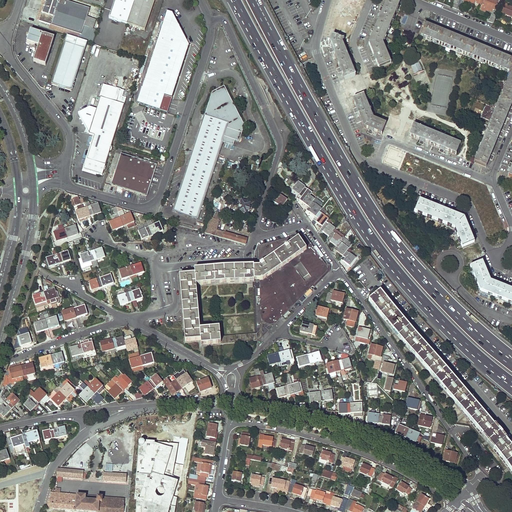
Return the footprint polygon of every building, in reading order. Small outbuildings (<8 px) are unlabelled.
[(61,0),(45,0),(39,22),(81,35),(84,26),(93,29),(96,20),(87,17),(90,9),(61,0)] [(114,0),(109,18),(126,24),(134,0),(114,0)] [(154,0),(134,0),(126,24),(144,30),(154,0)] [(386,0),(369,44),(378,69),(391,64),(383,45),(399,4),(388,0),(386,0)] [(498,2),(493,0),(480,0),(479,5),(494,11),(498,2)] [(511,7),(505,4),(501,13),(511,17),(511,7)] [(171,15),(176,25),(178,26),(171,13),(167,12),(166,14),(171,15)] [(487,19),(486,21),(493,24),(497,13),(493,12),(490,20),(487,19)] [(166,14),(142,88),(141,88),(137,102),(160,109),(164,96),(172,98),(178,78),(177,75),(179,68),(182,67),(185,57),(184,54),(187,43),(178,26),(176,25),(171,15),(166,14)] [(511,70),(511,60),(426,24),(421,35),(511,74),(495,112),(491,110),(492,107),(486,104),(483,112),(480,119),(485,121),(486,119),(491,121),(474,162),(485,167),(511,104),(511,71),(511,70)] [(38,46),(33,62),(45,66),(54,38),(30,30),(27,42),(38,46)] [(343,39),(332,35),(329,43),(347,87),(358,83),(341,43),(343,39)] [(87,42),(67,36),(51,84),(71,91),(87,42)] [(419,63),(411,66),(415,75),(422,72),(419,63)] [(212,92),(173,211),(197,219),(223,141),(233,145),(235,140),(239,141),(244,126),(224,86),(212,92)] [(99,97),(100,97),(95,112),(86,109),(78,114),(85,128),(84,132),(85,133),(89,134),(94,136),(83,170),(102,176),(122,112),(123,107),(124,105),(120,104),(124,92),(116,89),(112,101),(107,100),(109,95),(100,92),(99,97)] [(172,98),(164,96),(160,109),(167,112),(172,98)] [(364,99),(353,103),(363,127),(380,135),(385,124),(372,119),(364,99)] [(460,144),(414,125),(409,136),(456,156),(460,144)] [(499,232),(483,186),(393,153),(392,156),(388,154),(385,160),(387,164),(474,196),(488,236),(499,232)] [(157,165),(121,154),(111,185),(117,187),(120,188),(147,197),(157,165)] [(305,193),(307,190),(298,183),(292,191),(301,197),(305,193)] [(314,200),(305,193),(301,197),(299,200),(308,207),(312,202),(314,200)] [(287,200),(278,194),(272,202),(282,209),(287,203),(285,202),(287,200)] [(215,215),(220,199),(215,197),(209,217),(218,220),(219,216),(215,215)] [(71,201),(73,208),(81,205),(78,198),(71,201)] [(250,202),(241,200),(237,212),(246,215),(250,202)] [(418,200),(414,212),(454,228),(461,247),(474,242),(464,218),(418,200)] [(321,209),(312,202),(308,207),(306,210),(315,217),(319,212),(321,209)] [(89,203),(85,204),(87,209),(90,218),(101,215),(98,205),(91,207),(89,203)] [(90,218),(87,209),(76,212),(79,221),(90,218)] [(120,211),(117,212),(124,228),(127,227),(134,224),(130,215),(124,218),(122,213),(120,213),(120,211)] [(124,228),(117,212),(114,213),(115,215),(111,217),(112,222),(110,223),(113,232),(124,228)] [(328,219),(319,212),(315,217),(312,220),(320,226),(318,228),(320,229),(325,222),(328,219)] [(395,214),(390,218),(412,246),(417,242),(395,214)] [(215,230),(218,220),(209,217),(204,234),(245,246),(247,240),(215,230)] [(146,222),(147,225),(152,237),(161,233),(157,224),(153,226),(150,221),(146,222)] [(335,229),(325,222),(320,229),(319,230),(328,237),(332,232),(335,229)] [(152,237),(147,225),(145,226),(146,229),(138,232),(142,241),(152,237)] [(65,230),(63,226),(59,228),(60,232),(54,234),(56,243),(67,240),(65,230)] [(75,227),(65,230),(67,240),(78,236),(75,227)] [(341,239),(332,232),(328,237),(326,240),(335,247),(339,242),(341,239)] [(220,338),(219,328),(201,329),(200,329),(195,286),(225,283),(253,282),(254,282),(254,281),(257,281),(260,281),(259,317),(260,319),(261,322),(262,324),(263,325),(265,326),(267,327),(269,326),(271,326),(273,325),(276,323),(318,280),(327,272),(328,268),(304,235),(302,234),(261,245),(258,249),(260,266),(260,267),(258,267),(255,268),(255,266),(224,267),(194,270),(195,275),(179,277),(183,320),(184,329),(185,342),(200,341),(201,345),(220,343),(220,338)] [(348,249),(339,242),(335,247),(333,250),(342,257),(346,252),(348,249)] [(102,249),(91,253),(96,267),(98,266),(97,261),(105,258),(102,249)] [(431,258),(424,250),(419,254),(427,262),(431,258)] [(57,256),(55,252),(52,253),(53,257),(46,260),(49,268),(60,265),(57,256)] [(68,252),(57,256),(60,265),(70,261),(68,252)] [(355,259),(346,252),(342,257),(340,259),(349,266),(355,259)] [(96,267),(91,253),(80,257),(81,259),(79,260),(82,269),(93,266),(94,268),(96,267)] [(511,290),(500,286),(490,282),(486,272),(482,262),(470,267),(480,292),(511,304),(511,290)] [(141,264),(130,268),(133,277),(144,273),(141,264)] [(133,277),(130,268),(126,269),(119,271),(122,280),(133,277)] [(110,276),(100,280),(103,288),(113,285),(110,276)] [(100,280),(89,283),(92,292),(103,288),(100,280)] [(130,288),(127,289),(128,294),(132,303),(142,299),(139,290),(131,293),(130,288)] [(54,290),(43,294),(46,303),(59,299),(57,293),(55,293),(54,290)] [(332,294),(328,293),(326,301),(329,303),(330,301),(341,304),(344,295),(333,292),(332,294)] [(511,448),(509,444),(503,437),(497,430),(469,397),(402,319),(380,292),(368,301),(391,329),(458,406),(486,440),(492,447),(497,454),(504,462),(507,467),(510,470),(511,473),(511,448)] [(43,294),(32,297),(35,306),(42,304),(43,306),(43,307),(47,306),(46,303),(43,294)] [(128,294),(118,297),(121,306),(132,303),(128,294)] [(76,304),(72,305),(73,310),(76,319),(87,316),(84,307),(77,309),(76,304)] [(316,311),(314,311),(313,316),(326,319),(328,311),(317,308),(316,311)] [(76,319),(73,310),(63,314),(65,323),(76,319)] [(357,313),(345,310),(343,319),(354,322),(357,313)] [(46,315),(43,316),(48,331),(59,327),(56,318),(48,320),(46,315)] [(48,331),(43,316),(40,317),(41,322),(34,325),(37,334),(48,331)] [(222,338),(220,338),(220,343),(220,344),(255,341),(256,340),(257,340),(259,339),(260,339),(260,338),(262,337),(276,323),(273,325),(271,326),(269,326),(267,327),(265,326),(263,325),(262,324),(261,322),(260,319),(259,317),(259,327),(259,329),(259,331),(258,332),(258,333),(257,334),(255,334),(253,335),(222,338)] [(313,326),(302,323),(299,332),(311,335),(311,334),(314,336),(316,327),(313,326)] [(369,331),(358,328),(356,337),(366,340),(369,331)] [(20,338),(17,338),(20,348),(31,344),(29,335),(20,338)] [(123,338),(112,341),(115,352),(117,352),(116,350),(125,347),(123,338)] [(80,343),(81,346),(83,355),(84,360),(96,356),(91,340),(80,343)] [(112,341),(101,344),(104,353),(111,351),(112,355),(115,354),(115,352),(112,341)] [(81,346),(70,348),(73,358),(83,355),(81,346)] [(381,348),(370,346),(367,355),(379,357),(381,348)] [(289,351),(278,354),(280,363),(281,363),(281,365),(285,365),(284,362),(291,360),(289,351)] [(319,353),(308,355),(310,365),(310,368),(315,367),(314,364),(322,362),(321,356),(320,356),(319,353)] [(62,354),(50,357),(53,366),(64,363),(62,354)] [(278,354),(266,357),(269,366),(280,363),(278,354)] [(151,355),(140,358),(142,367),(153,364),(151,355)] [(308,355),(296,359),(299,368),(310,365),(308,355)] [(50,357),(39,360),(42,369),(53,366),(50,357)] [(140,358),(128,361),(131,370),(142,367),(140,358)] [(349,360),(337,363),(340,372),(351,369),(349,360)] [(327,369),(328,374),(340,372),(337,363),(326,366),(327,369)] [(394,366),(382,363),(380,372),(391,375),(394,366)] [(32,365),(21,368),(23,377),(34,374),(32,365)] [(21,368),(10,371),(12,380),(23,377),(21,368)] [(183,370),(174,375),(176,378),(185,373),(183,370)] [(259,373),(258,372),(255,373),(257,378),(249,380),(251,389),(262,386),(260,377),(259,373)] [(263,372),(259,373),(260,377),(262,386),(266,385),(274,384),(272,377),(271,374),(264,376),(263,372)] [(284,374),(283,375),(286,386),(289,395),(294,394),(298,393),(302,392),(300,383),(297,383),(297,382),(290,384),(289,382),(291,382),(289,373),(284,374)] [(156,375),(147,382),(153,390),(162,383),(156,375)] [(186,375),(176,381),(182,389),(191,383),(186,375)] [(131,384),(124,377),(118,382),(116,380),(113,382),(123,392),(131,384)] [(383,391),(390,392),(393,379),(386,377),(383,391)] [(147,382),(144,378),(141,381),(145,384),(139,389),(144,397),(153,390),(147,382)] [(105,390),(95,380),(90,385),(87,383),(84,385),(94,395),(97,393),(99,395),(105,390)] [(207,380),(196,383),(199,392),(211,389),(207,380)] [(115,400),(123,392),(113,382),(112,381),(107,387),(110,390),(108,393),(115,400)] [(167,388),(172,396),(182,389),(176,381),(167,388)] [(406,384),(395,381),(392,389),(403,393),(406,384)] [(84,385),(83,384),(80,387),(84,391),(79,397),(86,404),(94,395),(84,385)] [(74,391),(67,385),(59,393),(66,399),(74,391)] [(289,395),(286,386),(276,389),(278,398),(289,395)] [(321,387),(318,387),(319,393),(320,402),(332,400),(330,391),(323,392),(321,387)] [(46,396),(39,389),(33,395),(30,392),(28,394),(39,404),(41,402),(46,396)] [(59,393),(56,389),(53,392),(54,393),(56,396),(51,401),(58,408),(66,399),(59,393)] [(319,393),(308,394),(309,403),(320,402),(319,393)] [(39,404),(28,394),(25,397),(28,400),(23,406),(31,413),(39,404)] [(19,402),(13,396),(5,404),(11,410),(19,402)] [(49,398),(46,396),(41,402),(44,405),(49,399),(49,398)] [(361,404),(353,405),(351,397),(347,398),(349,405),(349,414),(354,414),(354,417),(359,417),(359,414),(361,414),(361,404)] [(348,405),(338,405),(339,414),(349,414),(349,405),(347,398),(346,398),(348,405)] [(419,402),(407,399),(405,408),(403,414),(406,415),(408,409),(417,411),(419,405),(418,405),(419,402)] [(5,404),(2,401),(0,403),(2,406),(0,408),(0,416),(2,419),(11,410),(5,404)] [(379,415),(367,414),(366,422),(377,424),(379,415)] [(391,417),(379,415),(377,424),(389,426),(391,417)] [(431,419),(420,417),(418,425),(429,429),(431,419)] [(217,426),(208,425),(206,437),(216,439),(217,434),(215,434),(217,426)] [(409,430),(399,425),(395,434),(405,438),(409,430)] [(64,427),(53,430),(55,439),(66,437),(65,431),(64,427)] [(53,430),(42,432),(44,442),(55,439),(53,430)] [(419,434),(409,430),(405,438),(419,444),(423,436),(419,434)] [(33,433),(21,436),(25,445),(33,442),(34,443),(36,443),(38,442),(37,441),(39,440),(38,435),(34,436),(33,433)] [(248,434),(242,433),(240,440),(239,440),(238,445),(248,447),(249,438),(248,437),(248,434)] [(443,436),(432,434),(430,443),(441,445),(443,436)] [(21,436),(10,440),(16,455),(25,452),(23,446),(25,445),(21,436)] [(267,438),(260,436),(258,444),(262,445),(271,447),(272,441),(273,437),(268,436),(267,438)] [(286,440),(281,439),(279,448),(291,451),(293,443),(286,441),(286,440)] [(135,511),(174,511),(176,494),(177,494),(178,485),(176,485),(177,472),(182,472),(183,465),(175,464),(177,445),(139,441),(134,499),(137,500),(135,511)] [(210,447),(206,446),(205,455),(212,456),(214,448),(210,447)] [(309,448),(302,446),(300,453),(312,457),(314,448),(310,446),(309,448)] [(327,451),(322,450),(320,459),(327,461),(328,462),(329,460),(332,461),(334,455),(326,453),(327,451)] [(6,451),(0,452),(0,468),(4,467),(2,462),(9,460),(6,451)] [(456,454),(445,451),(443,460),(455,464),(457,458),(455,457),(456,454)] [(349,460),(342,458),(340,465),(351,469),(355,460),(350,459),(349,460)] [(367,465),(363,463),(359,472),(367,476),(368,474),(371,476),(374,470),(367,466),(367,465)] [(104,472),(112,472),(112,464),(104,464),(104,472)] [(211,466),(202,464),(199,476),(208,478),(210,470),(211,470),(211,466)] [(83,472),(58,470),(57,478),(83,480),(83,472)] [(332,474),(324,471),(321,477),(330,480),(332,474)] [(242,474),(234,473),(232,481),(236,481),(236,482),(240,483),(242,474)] [(388,476),(381,473),(377,480),(393,488),(398,479),(389,475),(388,476)] [(126,476),(103,474),(103,482),(126,484),(126,476)] [(264,477),(252,475),(250,485),(255,486),(255,484),(263,486),(264,477)] [(290,484),(290,483),(273,479),(271,487),(279,489),(279,490),(288,492),(290,484)] [(405,484),(401,482),(396,489),(404,495),(405,493),(408,495),(411,490),(405,485),(405,484)] [(290,484),(288,492),(300,496),(301,492),(302,493),(304,488),(295,486),(290,484)] [(204,486),(199,485),(198,495),(197,500),(203,501),(204,496),(206,497),(207,488),(204,487),(204,486)] [(362,493),(353,489),(350,495),(359,499),(362,493)] [(310,498),(317,501),(326,505),(330,496),(316,491),(313,490),(310,498)] [(55,494),(50,494),(49,502),(47,503),(47,507),(48,508),(49,509),(74,511),(80,511),(125,511),(126,506),(123,506),(124,500),(97,498),(97,502),(84,500),(85,497),(55,494)] [(330,496),(326,505),(338,510),(340,505),(341,506),(342,502),(333,499),(335,495),(331,494),(330,496)] [(425,496),(422,494),(414,507),(420,511),(428,499),(425,497),(425,496)] [(356,503),(353,502),(349,511),(350,511),(362,511),(364,509),(355,505),(356,503)] [(205,505),(195,503),(193,511),(202,511),(203,510),(204,510),(205,505)]
